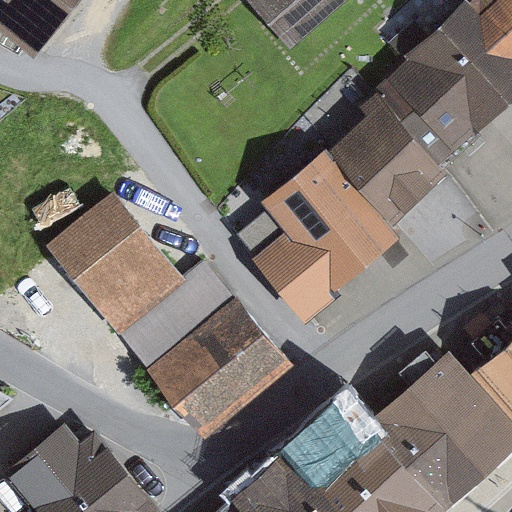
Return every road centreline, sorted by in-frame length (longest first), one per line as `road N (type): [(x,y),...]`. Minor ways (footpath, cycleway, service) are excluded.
road 1 (residential): [(332,373),(211,237),(116,107),(70,78),(0,65)]
road 2 (tertiary): [(207,465),(0,356)]
road 3 (tertiary): [(511,255),(332,373)]
road 4 (tertiary): [(332,373),(207,465)]
